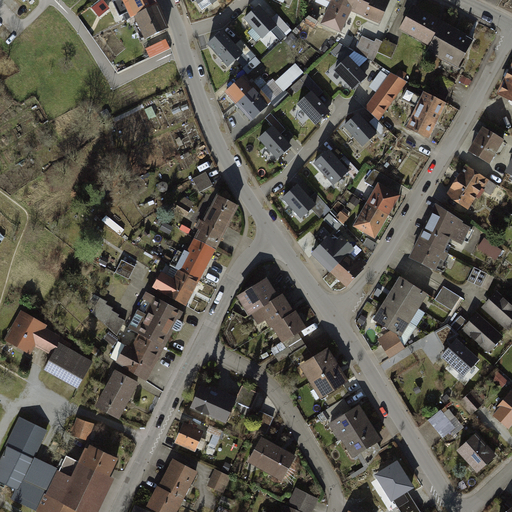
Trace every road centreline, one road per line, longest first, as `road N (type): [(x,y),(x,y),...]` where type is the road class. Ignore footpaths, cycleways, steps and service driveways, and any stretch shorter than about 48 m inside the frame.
road 1 (residential): [(511,34),(337,325)]
road 2 (residential): [(335,511),(327,475),(273,391),(252,370),(201,344)]
road 3 (secondary): [(337,325),(459,511)]
road 4 (residential): [(117,511),(201,344)]
road 5 (secondary): [(178,33),(247,196)]
road 6 (residential): [(201,344),(239,269),(277,239)]
road 7 (residential): [(247,196),(287,178),(339,112)]
